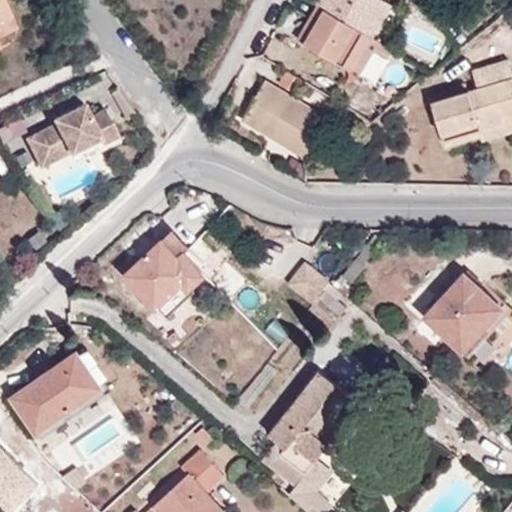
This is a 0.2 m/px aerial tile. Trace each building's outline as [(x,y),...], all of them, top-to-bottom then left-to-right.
[(0,0),(0,18),(10,15),(3,0),(0,0)] [(320,0),(318,5),(365,33),(373,38),(392,6),(382,0),(320,0)] [(365,33),(318,5),(299,38),(346,66),(365,33)] [(354,71),(373,38),(365,33),(346,66),(354,71)] [(434,104),(444,134),(480,124),(482,131),(511,121),(511,69),(509,59),(473,70),(479,89),(434,104)] [(245,120),(305,156),(328,119),(266,83),(245,120)] [(57,122),(29,136),(43,165),(103,136),(106,142),(121,134),(107,106),(93,114),(88,101),(54,117),(57,122)] [(511,121),(482,131),(484,136),(487,140),(511,132),(511,121)] [(448,146),(484,136),(482,131),(480,124),(444,134),(448,146)] [(174,228),(163,239),(179,257),(185,252),(186,253),(193,248),(174,228)] [(179,257),(163,239),(126,274),(158,308),(159,306),(184,283),(190,290),(207,275),(186,253),(185,252),(179,257)] [(312,300),(328,281),(305,263),(289,282),(312,300)] [(505,308),(465,272),(426,316),(465,352),(505,308)] [(184,283),(159,306),(168,317),(194,294),(190,290),(184,283)] [(104,387),(79,350),(14,396),(38,432),(104,387)] [(363,402),(320,372),(271,433),(278,439),(262,459),(298,485),(363,402)] [(483,429),(490,420),(436,374),(430,381),(483,429)] [(204,426),(196,434),(207,444),(214,437),(204,426)] [(223,511),(226,510),(208,491),(225,475),(202,449),(183,467),(189,474),(148,511),(139,511),(137,510),(135,511),(223,511)]
